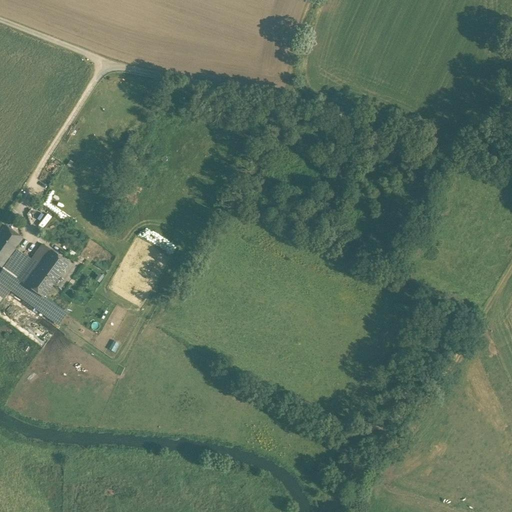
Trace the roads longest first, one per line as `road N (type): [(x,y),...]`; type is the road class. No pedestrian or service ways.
road 1 (secondary): [(0,481),(186,414),(511,198)]
road 2 (unclassified): [(511,93),(473,133),(434,150),(297,99),(106,65)]
